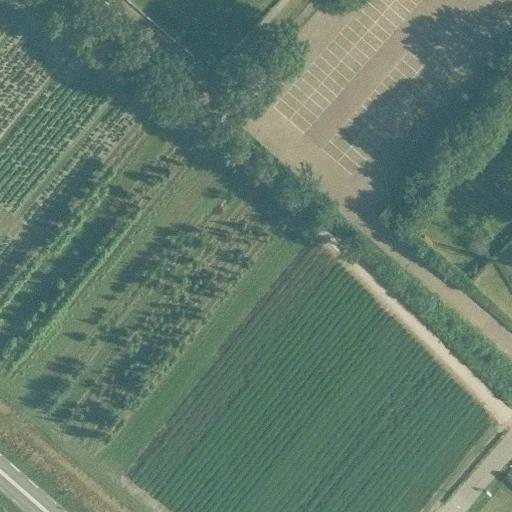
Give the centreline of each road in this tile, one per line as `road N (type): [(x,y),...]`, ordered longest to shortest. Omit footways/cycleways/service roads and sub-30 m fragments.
road 1 (track): [(24,0),(249,164),(511,414)]
road 2 (unknown): [(304,161),(436,0)]
